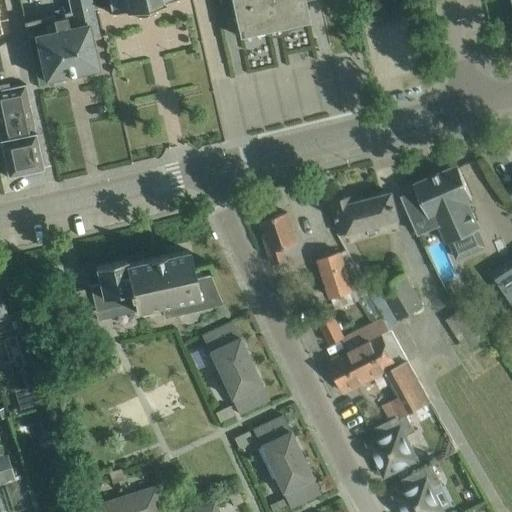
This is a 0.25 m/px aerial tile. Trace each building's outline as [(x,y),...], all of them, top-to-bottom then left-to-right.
[(109,5),(107,0),(67,0),(70,13),(24,24),(27,38),(35,37),(44,80),(45,79),(51,88),(63,85),(64,75),(98,68),(91,37),(98,35),(93,9),(109,5)] [(107,0),(109,5),(110,8),(106,9),(107,11),(111,11),(111,14),(114,14),(114,11),(126,8),(127,12),(130,11),(129,7),(136,5),(138,16),(155,13),(152,2),(159,0),(160,4),(163,4),(161,0),(107,0)] [(274,29),(267,0),(230,0),(239,37),(274,29)] [(267,0),(274,29),(309,21),(304,0),(267,0)] [(43,168),(39,149),(25,84),(0,89),(0,145),(7,176),(43,168)] [(472,198),(457,164),(399,190),(418,233),(438,225),(446,243),(479,228),(467,200),(472,198)] [(398,220),(396,212),(391,193),(353,203),(351,195),(331,201),(340,235),(398,220)] [(297,245),(293,231),(287,212),(263,220),(267,232),(263,234),(273,265),(287,260),(284,249),(297,245)] [(218,302),(207,274),(212,273),(212,272),(208,263),(192,267),(188,250),(126,264),(125,260),(95,266),(96,271),(99,283),(89,285),(93,305),(96,315),(77,320),(82,343),(101,338),(97,320),(136,310),(137,312),(161,305),(165,317),(218,302)] [(331,298),(350,292),(352,291),(339,251),(318,258),(331,298)] [(511,258),(492,271),(511,301),(511,258)] [(406,274),(382,288),(399,318),(423,304),(406,274)] [(0,330),(9,328),(8,322),(0,297),(0,330)] [(486,341),(465,306),(435,324),(456,358),(486,341)] [(332,313),(318,320),(330,344),(344,337),(332,313)] [(390,403),(397,416),(398,419),(406,415),(432,400),(409,360),(408,361),(384,317),(358,330),(364,342),(329,360),(345,392),(396,367),(400,375),(402,379),(399,381),(407,395),(390,403)] [(238,414),(251,408),(269,399),(231,321),(201,336),(238,414)] [(21,333),(9,337),(18,366),(31,362),(21,333)] [(31,362),(18,366),(25,388),(37,384),(31,362)] [(231,405),(216,411),(221,422),(235,416),(231,405)] [(289,507),(302,501),(320,493),(283,414),(252,429),(289,507)] [(398,419),(397,416),(374,427),(380,438),(369,444),(377,459),(376,462),(379,469),(382,470),(385,474),(402,465),(415,459),(403,437),(415,431),(406,415),(398,419)] [(91,447),(84,429),(66,436),(73,453),(91,447)] [(249,431),(234,437),(239,448),(254,441),(249,431)] [(8,454),(0,456),(0,482),(15,478),(8,454)] [(438,511),(441,511),(430,489),(441,483),(432,464),(401,479),(406,490),(396,496),(403,511),(402,511),(438,511)] [(125,479),(121,469),(110,472),(113,482),(125,479)] [(123,496),(127,511),(164,511),(156,485),(123,496)] [(239,490),(229,495),(234,506),(244,501),(239,490)] [(127,511),(123,496),(90,506),(91,511),(127,511)] [(218,511),(214,501),(191,511),(218,511)]
